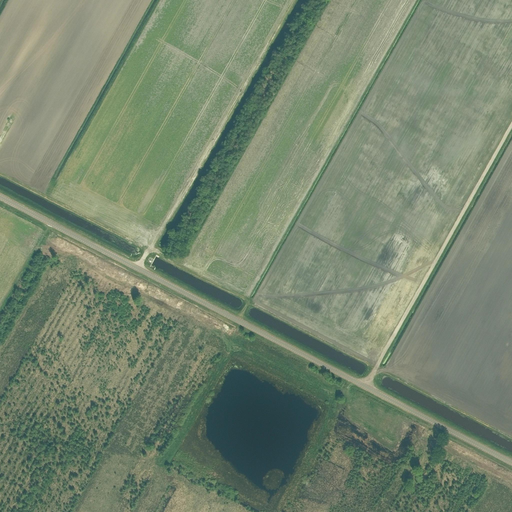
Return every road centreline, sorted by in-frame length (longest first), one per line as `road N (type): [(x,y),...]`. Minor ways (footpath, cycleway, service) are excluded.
road 1 (unclassified): [(511,462),(0,196)]
road 2 (track): [(367,387),(511,125)]
